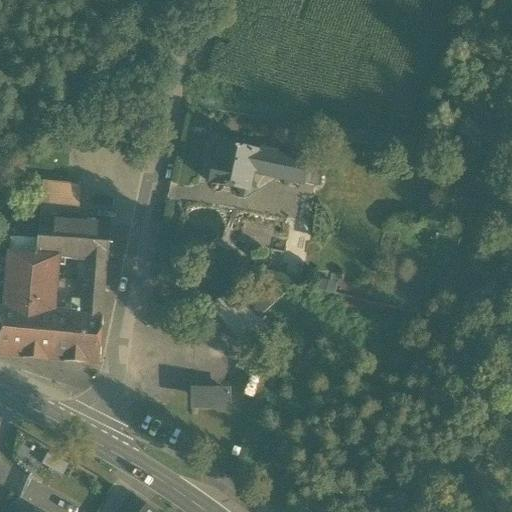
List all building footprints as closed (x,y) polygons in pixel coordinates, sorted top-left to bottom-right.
[(234,189),(243,201),(256,191),(250,183),(253,168),(249,167),(252,151),(222,144),(221,147),(217,149),(214,160),(216,163),(216,164),(214,164),(210,184),(234,189)] [(274,179),(315,188),(320,165),(252,151),(249,167),(253,168),(275,173),(274,179)] [(79,223),(79,224),(82,186),(44,182),(40,221),(76,223),(79,223)] [(77,262),(84,262),(86,247),(74,246),(76,223),(40,221),(38,240),(37,258),(65,261),(77,262)] [(79,223),(76,223),(74,246),(86,247),(84,262),(106,264),(109,226),(79,224),(79,223)] [(10,256),(37,258),(38,240),(11,238),(10,256)] [(0,353),(99,366),(103,306),(85,305),(85,299),(76,299),(77,289),(75,287),(71,284),(55,282),(55,266),(65,266),(65,261),(37,258),(10,256),(5,307),(3,307),(3,314),(1,333),(0,350),(0,353)] [(84,262),(77,262),(75,287),(77,289),(76,299),(85,299),(85,305),(103,306),(104,290),(106,264),(84,262)] [(333,294),(335,283),(314,278),(312,290),(333,294)] [(211,308),(248,355),(262,344),(263,329),(255,319),(281,299),(271,287),(264,292),(240,285),(211,308)] [(214,391),(216,408),(228,407),(226,389),(214,391)] [(216,408),(214,391),(190,393),(192,410),(216,408)] [(231,456),(237,458),(240,450),(234,448),(231,456)]
